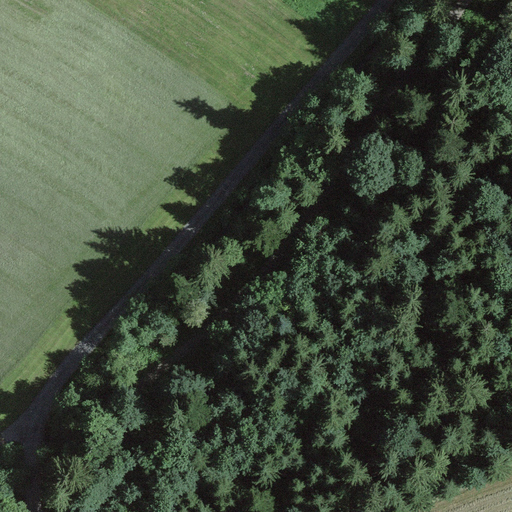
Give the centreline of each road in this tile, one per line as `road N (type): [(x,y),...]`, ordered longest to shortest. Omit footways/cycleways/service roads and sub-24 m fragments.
road 1 (track): [(31,478),(239,302),(463,0)]
road 2 (track): [(31,478),(33,414),(381,0)]
